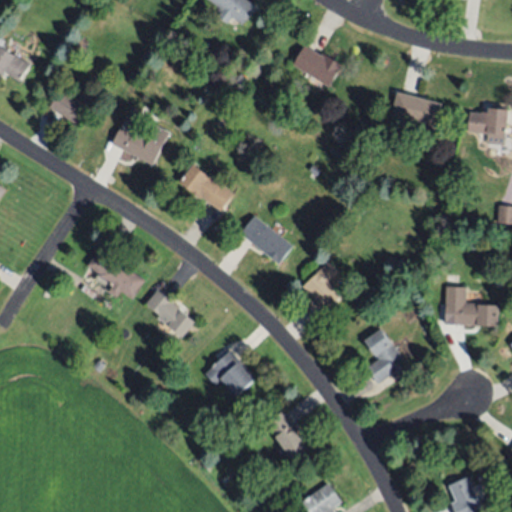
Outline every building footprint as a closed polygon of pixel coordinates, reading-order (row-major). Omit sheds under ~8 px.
[(247,0),(256,6),(242,24),(232,16),(226,23),(217,16),(222,10),(209,0),(247,0)] [(293,64),(305,45),(323,57),(325,54),(342,64),(329,86),(293,64)] [(18,81),(4,71),(1,75),(0,74),(0,46),(14,56),(15,54),(30,65),(18,81)] [(243,84),(236,80),(240,75),(246,78),(243,84)] [(50,107),(61,88),(83,102),(89,92),(99,99),(91,112),(88,110),(79,125),(50,107)] [(397,91),(441,103),(435,125),(391,114),(397,91)] [(507,109),(503,144),(485,142),(486,133),(468,131),(469,112),(482,113),(482,111),(487,112),(487,107),(507,109)] [(227,122),(221,118),(225,111),(232,116),(227,122)] [(134,119),(130,128),(122,124),(126,115),(134,119)] [(169,132),(152,165),(111,144),(120,125),(134,132),(135,130),(149,137),(155,125),(169,132)] [(220,210),(202,197),(200,199),(179,183),(193,164),(208,175),(211,176),(233,192),(220,210)] [(316,175),(308,170),(311,164),(320,170),(316,175)] [(511,205),(511,222),(497,222),(498,205),(511,205)] [(278,264),(239,234),(254,215),(292,245),(278,264)] [(100,247),(145,279),(132,297),(119,288),(115,293),(109,289),(113,283),(87,265),(100,247)] [(325,311),(302,285),(329,261),(339,272),(328,282),(341,297),(325,311)] [(445,324),(446,287),(466,287),(466,302),(499,303),(498,326),(445,324)] [(146,303),(157,290),(195,320),(183,336),(171,326),(170,328),(157,318),(160,314),(146,303)] [(377,385),(366,368),(377,360),(364,340),(381,329),(405,366),(377,385)] [(230,349),(254,378),(235,395),(220,378),(214,384),(204,372),(230,349)] [(292,459),(265,423),(281,412),(307,448),(292,459)] [(467,477),(482,510),(477,511),(455,511),(450,502),(456,499),(449,485),(467,477)] [(309,511),(302,502),(328,483),(341,502),(333,508),(335,511),(309,511)]
